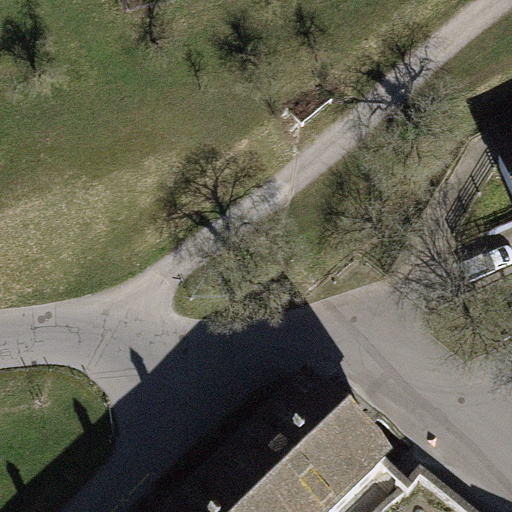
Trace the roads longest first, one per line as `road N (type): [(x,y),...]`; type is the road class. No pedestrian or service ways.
road 1 (tertiary): [(0,338),(118,341),(158,381)]
road 2 (tertiary): [(94,511),(166,424),(158,381)]
